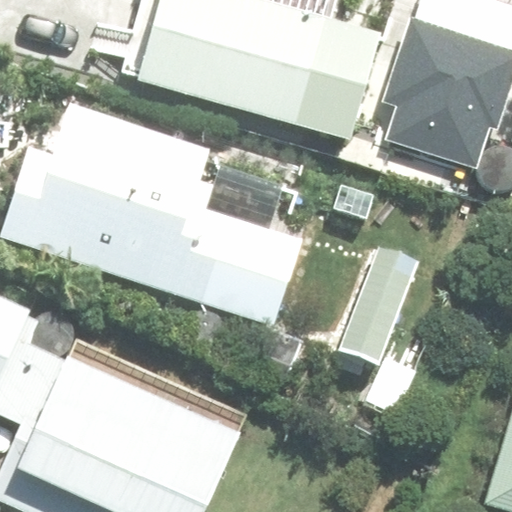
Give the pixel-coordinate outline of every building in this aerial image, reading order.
[(160,15),(139,92),(298,135),(300,123),(324,129),(331,108),(364,116),(383,44),(322,27),(329,0),(151,0),(149,12),(160,15)] [(511,90),(511,62),(412,30),(374,151),(482,185),(511,90)] [(46,125),(22,199),(44,205),(27,254),(165,301),(200,196),(98,162),(103,144),(46,125)] [(205,213),(288,236),(307,169),(224,145),(205,213)] [(353,184),(334,236),(366,247),(385,195),(353,184)] [(0,307),(0,421),(16,428),(46,362),(29,353),(42,327),(0,307)] [(38,439),(6,508),(14,511),(215,511),(243,453),(46,362),(16,428),(38,439)] [(511,511),(511,430),(487,509),(495,511),(511,511)]
